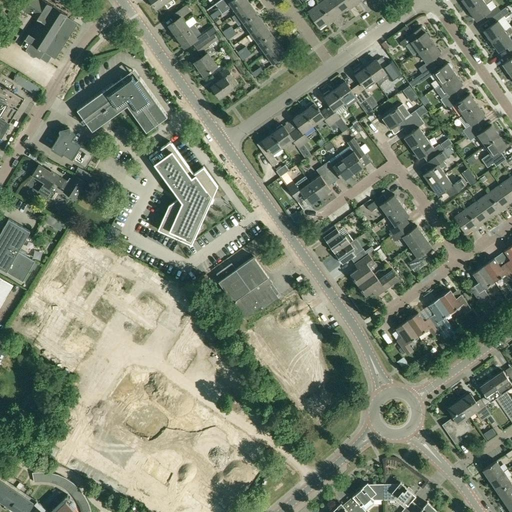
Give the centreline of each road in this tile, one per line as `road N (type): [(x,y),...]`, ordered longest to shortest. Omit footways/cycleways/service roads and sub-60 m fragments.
road 1 (secondary): [(386,392),(359,335),(225,144)]
road 2 (residential): [(0,178),(85,41),(125,6)]
road 3 (unknown): [(227,404),(204,384),(207,368),(192,327),(165,293),(131,270)]
road 4 (secondary): [(225,144),(125,6)]
road 5 (residential): [(511,111),(432,0)]
road 6 (residential): [(225,144),(331,65)]
road 7 (secondary): [(282,511),(377,428)]
road 8 (tertiary): [(414,399),(511,329)]
